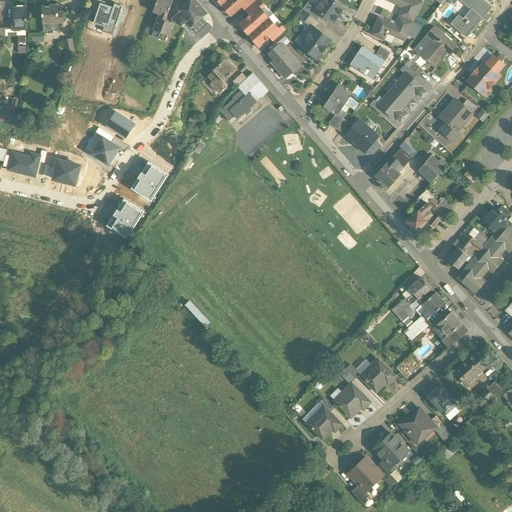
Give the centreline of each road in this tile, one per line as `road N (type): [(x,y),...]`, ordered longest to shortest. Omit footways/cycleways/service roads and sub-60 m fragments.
road 1 (residential): [(226,28),(193,53),(156,127),(95,208),(0,185)]
road 2 (residential): [(490,36),(362,186)]
road 3 (residential): [(339,452),(486,328)]
road 4 (track): [(0,414),(101,511)]
road 5 (residential): [(301,116),(373,0)]
road 6 (residential): [(511,166),(428,262)]
